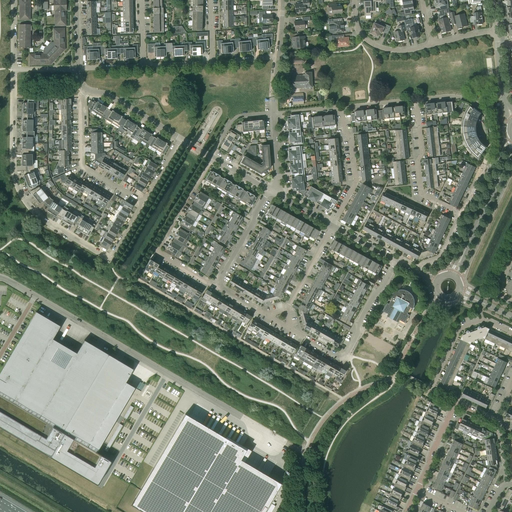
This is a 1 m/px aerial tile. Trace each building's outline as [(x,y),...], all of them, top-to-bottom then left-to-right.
[(19,0),(19,20),(30,20),(30,0),(19,0)] [(53,0),(54,11),(55,26),(66,25),(65,11),(66,11),(65,0),(53,0)] [(247,0),(247,1),(261,1),(261,6),(262,6),(262,10),(268,9),(268,6),(272,6),(271,0),(247,0)] [(303,4),(295,5),(295,12),(305,11),(305,7),(309,6),(308,0),(306,0),(302,0),(303,4)] [(370,0),(371,1),(364,1),(364,5),(365,5),(365,16),(371,16),(371,13),(376,13),(376,2),(378,2),(378,0),(370,0)] [(447,0),(436,0),(434,0),(435,7),(441,6),(442,10),(449,8),(447,0)] [(334,4),(328,5),(328,11),(331,11),(332,14),(342,13),(341,7),(334,7),(334,4)] [(404,12),(400,12),(401,17),(410,15),(409,11),(414,10),(413,4),(403,6),(404,12)] [(474,16),(469,17),(470,23),(473,22),(474,22),(475,25),(483,24),(481,6),(477,7),(477,11),(478,13),(473,13),(474,16)] [(445,18),(438,20),(441,33),(451,31),(448,19),(451,19),(448,9),(441,10),(442,14),(444,14),(445,18)] [(265,12),(258,12),(259,18),(261,18),(262,19),(262,23),(272,23),(272,15),(265,15),(265,12)] [(454,12),(450,13),(452,22),(455,21),(458,29),(462,28),(462,27),(467,26),(464,14),(455,16),(454,12)] [(302,21),(294,22),(295,30),(305,29),(304,21),(310,21),(310,17),(302,18),(302,21)] [(337,19),(328,20),(328,23),(330,23),(330,28),(330,29),(330,33),(334,33),(343,32),(342,21),(337,22),(337,19)] [(411,19),(404,21),(407,31),(411,30),(413,38),(420,36),(418,26),(413,27),(411,19)] [(374,23),(370,33),(374,35),(374,36),(374,37),(375,37),(375,38),(376,38),(377,38),(377,37),(378,37),(380,33),(381,33),(382,32),(388,34),(391,27),(385,24),(384,28),(378,25),(379,24),(375,23),(375,24),(374,23)] [(19,25),(19,48),(30,48),(30,25),(19,25)] [(398,31),(394,32),(396,41),(397,41),(398,42),(404,40),(402,32),(406,31),(404,25),(398,26),(399,30),(398,31)] [(54,45),(51,48),(59,56),(65,50),(64,28),(53,29),(54,45)] [(295,37),(293,38),(294,49),(305,48),(303,33),(295,34),(295,37)] [(272,34),(262,35),(263,49),(269,49),(269,45),(272,44),(272,34)] [(258,37),(253,37),(254,44),(257,44),(257,50),(263,49),(262,35),(262,36),(257,36),(258,37)] [(344,35),(328,36),(329,40),(336,39),(337,47),(349,46),(348,38),(344,38),(344,35)] [(248,41),(244,41),(245,51),(251,51),(251,45),(254,44),(253,37),(248,38),(248,41)] [(129,58),(128,48),(128,45),(128,42),(122,42),(122,39),(119,39),(119,45),(120,52),(123,52),(123,58),(129,58)] [(230,43),(226,43),(227,53),(233,52),(233,47),(236,46),(235,39),(230,40),(230,43)] [(240,39),(235,39),(236,46),(239,46),(239,52),(245,51),(244,41),(240,42),(240,39)] [(222,41),(217,41),(218,49),(221,48),(221,54),(227,53),(226,43),(222,44),(222,41)] [(191,42),(186,43),(187,50),(190,50),(190,55),(196,55),(196,45),(191,45),(191,42)] [(195,42),(196,45),(196,55),(202,55),(202,49),(205,49),(205,42),(195,42)] [(92,43),(93,49),(93,59),(99,59),(99,53),(102,53),(101,46),(100,46),(100,44),(98,44),(98,43),(92,43)] [(164,47),(160,47),(160,57),(166,56),(166,51),(169,51),(169,43),(164,44),(164,47)] [(173,43),(169,43),(169,51),(172,51),(172,56),(178,56),(178,46),(174,46),(173,43)] [(182,46),(178,46),(178,56),(184,56),(184,50),(187,50),(186,43),(182,43),(182,46)] [(155,44),(147,44),(147,52),(154,52),(154,57),(160,57),(160,47),(156,47),(155,44)] [(119,45),(110,46),(111,49),(111,59),(117,58),(117,53),(120,52),(119,45)] [(133,48),(128,48),(129,58),(135,58),(135,52),(138,52),(138,45),(133,45),(133,48)] [(106,46),(101,46),(102,53),(105,53),(105,59),(111,59),(111,49),(106,49),(106,46)] [(88,47),(83,47),(84,54),(87,54),(87,60),(93,59),(93,49),(88,49),(88,47)] [(46,54),(29,54),(29,65),(51,64),(59,56),(51,48),(46,54)] [(304,75),(291,76),(291,82),(306,81),(311,81),(311,72),(304,73),(304,75)] [(306,81),(291,82),(291,89),(300,88),(305,88),(305,89),(309,89),(309,88),(312,87),(311,81),(306,81)] [(303,93),(292,94),(292,105),(303,104),(303,93)] [(23,103),(23,109),(35,109),(35,100),(28,100),(28,103),(23,103)] [(90,101),(88,105),(88,109),(89,110),(96,114),(102,105),(97,102),(96,103),(94,101),(93,102),(90,101)] [(452,102),(447,102),(448,113),(455,112),(458,102),(452,103),(452,102)] [(102,105),(96,114),(104,119),(109,110),(107,109),(107,108),(102,105)] [(404,106),(399,107),(400,117),(409,116),(408,109),(405,109),(404,106)] [(469,106),(466,113),(477,118),(480,114),(470,107),(469,106)] [(383,112),(380,112),(380,119),(389,119),(388,108),(383,109),(383,112)] [(23,109),(22,117),(32,117),(35,117),(35,115),(34,115),(35,109),(23,109)] [(109,110),(104,119),(111,123),(117,114),(112,110),(111,112),(109,110)] [(376,110),(370,110),(372,120),(380,119),(380,112),(376,112),(376,110)] [(355,115),(351,115),(352,123),(361,122),(360,111),(354,112),(355,115)] [(290,116),(287,116),(288,124),(301,122),(300,115),(296,115),(296,113),(290,114),(290,116)] [(477,118),(466,113),(463,119),(475,122),(477,118)] [(111,123),(119,128),(124,119),(121,118),(122,117),(117,114),(111,123)] [(328,116),(329,126),(329,129),(336,128),(335,117),(334,117),(333,115),(328,116)] [(22,126),(32,126),(32,117),(22,117),(22,126)] [(119,128),(117,130),(121,132),(121,131),(123,133),(125,131),(126,132),(132,122),(127,119),(126,121),(124,119),(119,128)] [(126,132),(134,137),(139,128),(136,127),(137,126),(132,122),(126,132)] [(237,125),(234,129),(240,132),(248,132),(247,122),(241,123),(242,125),(237,125)] [(301,122),(288,124),(289,131),(299,130),(299,127),(300,127),(301,127),(301,126),(301,122)] [(34,126),(32,126),(22,126),(21,126),(21,130),(22,130),(22,131),(28,132),(28,134),(34,135),(34,126)] [(134,137),(132,139),(136,140),(138,142),(139,140),(141,141),(147,131),(142,128),(141,130),(139,128),(134,137)] [(91,133),(91,138),(102,138),(102,133),(101,133),(101,131),(98,129),(91,129),(91,133)] [(231,130),(228,135),(237,140),(239,135),(238,135),(240,132),(234,129),(233,131),(231,130)] [(299,130),(289,131),(289,138),(303,136),(302,133),(302,132),(301,132),(300,132),(299,130)] [(149,146),(154,137),(151,136),(152,134),(147,131),(141,141),(149,146)] [(455,137),(463,135),(464,141),(476,136),(475,132),(463,134),(452,135),(450,136),(451,146),(457,144),(455,137)] [(34,143),(34,135),(28,134),(28,137),(22,137),(22,139),(20,139),(20,143),(22,143),(32,143),(34,143)] [(228,135),(225,140),(234,145),(237,140),(228,135)] [(303,136),(289,138),(290,145),(303,144),(303,136)] [(476,136),(464,141),(468,147),(478,141),(476,136)] [(154,137),(149,146),(156,150),(162,140),(157,137),(156,139),(154,137)] [(162,140),(156,150),(164,155),(169,146),(166,145),(167,143),(162,140)] [(225,140),(223,144),(231,149),(234,145),(225,140)] [(478,141),(468,147),(472,153),(481,144),(478,141)] [(22,143),(22,152),(34,152),(34,143),(32,143),(22,143)] [(223,144),(220,149),(228,154),(231,149),(223,144)] [(481,144),(472,153),(475,156),(474,157),(478,161),(482,153),(481,152),(485,148),(481,144)] [(269,145),(261,145),(262,156),(270,155),(269,145)] [(249,146),(246,151),(254,156),(256,154),(256,146),(249,146)] [(301,146),(288,148),(289,155),(302,154),(301,146)] [(102,148),(91,148),(91,154),(95,153),(95,160),(105,154),(104,153),(102,153),(102,148)] [(34,152),(22,152),(22,160),(32,160),(34,160),(34,152)] [(105,154),(95,160),(101,163),(99,167),(103,169),(109,160),(105,157),(106,155),(105,154)] [(302,154),(289,155),(290,163),(303,161),(302,154)] [(263,162),(261,163),(266,171),(271,167),(270,155),(262,156),(263,162)] [(244,156),(240,163),(249,168),(253,162),(244,156)] [(148,159),(144,166),(154,171),(157,166),(149,162),(150,160),(148,159)] [(32,160),(22,160),(22,166),(27,166),(28,170),(34,169),(34,160),(32,160)] [(109,160),(103,169),(108,172),(113,162),(109,160)] [(56,168),(56,169),(57,169),(57,175),(64,172),(64,166),(69,166),(69,161),(59,161),(59,164),(58,165),(57,166),(56,167),(56,168)] [(303,161),(290,163),(290,170),(303,168),(303,161)] [(113,162),(108,172),(112,174),(118,165),(113,162)] [(253,162),(249,168),(260,174),(266,171),(261,163),(258,165),(253,162)] [(467,163),(465,168),(473,172),(475,167),(467,163)] [(118,165),(112,174),(116,177),(122,168),(118,165)] [(144,166),(141,171),(151,177),(154,171),(144,166)] [(122,168),(116,177),(121,180),(127,170),(122,168)] [(303,168),(290,170),(291,177),(304,175),(303,168)] [(465,168),(462,173),(471,177),(473,172),(465,168)] [(29,174),(24,176),(26,181),(35,178),(37,177),(34,169),(28,170),(29,174)] [(141,171),(138,176),(148,182),(151,177),(141,171)] [(205,180),(203,182),(205,183),(206,181),(210,184),(216,174),(212,172),(210,171),(205,180)] [(462,173),(460,178),(468,182),(471,177),(462,173)] [(60,179),(62,182),(69,186),(75,177),(70,174),(68,178),(66,176),(60,179)] [(216,174),(210,184),(215,186),(214,188),(215,189),(221,178),(220,177),(220,176),(216,174)] [(304,175),(291,177),(292,184),(303,183),(305,182),(304,175)] [(138,176),(135,181),(144,187),(148,182),(138,176)] [(341,176),(332,177),(332,183),(334,182),(334,186),(341,185),(340,182),(342,182),(341,176)] [(35,178),(26,181),(29,190),(40,184),(39,183),(40,182),(38,178),(37,178),(37,177),(35,178)] [(75,177),(69,186),(73,189),(79,179),(75,177)] [(221,178),(215,189),(216,190),(217,187),(222,190),(228,180),(224,178),(223,179),(221,178)] [(460,178),(458,183),(466,187),(468,182),(460,178)] [(48,191),(56,184),(53,179),(44,186),(48,191)] [(79,179),(73,189),(78,192),(79,190),(83,182),(79,179)] [(79,190),(83,192),(89,183),(85,180),(83,182),(79,190)] [(132,180),(131,182),(133,183),(132,187),(141,192),(144,187),(135,181),(132,180)] [(228,180),(222,190),(226,193),(225,195),(226,196),(233,184),(231,183),(228,180)] [(89,183),(83,192),(88,195),(93,185),(89,183)] [(303,183),(292,184),(293,191),(298,190),(298,192),(303,195),(305,191),(304,190),(303,183)] [(458,183),(455,188),(464,192),(466,187),(458,183)] [(233,184),(226,196),(227,196),(229,194),(233,197),(239,187),(235,185),(233,184)] [(363,184),(360,189),(368,193),(371,188),(363,184)] [(93,185),(88,195),(92,197),(98,188),(93,185)] [(303,195),(311,200),(317,191),(309,186),(307,188),(305,191),(303,195)] [(39,187),(30,192),(36,199),(36,200),(44,193),(39,187)] [(239,187),(233,197),(238,199),(237,202),(238,202),(244,191),(242,190),(243,189),(239,187)] [(98,188),(92,197),(96,200),(102,190),(98,188)] [(455,188),(453,193),(462,197),(464,192),(455,188)] [(360,189),(358,193),(366,197),(368,193),(360,189)] [(102,190),(96,200),(101,203),(107,193),(102,190)] [(244,191),(238,202),(239,203),(240,201),(245,203),(250,194),(247,191),(246,192),(244,191)] [(317,191),(311,200),(318,204),(323,194),(317,191)] [(44,193),(36,200),(39,204),(44,201),(46,204),(51,199),(45,192),(44,193)] [(198,193),(196,197),(206,203),(209,198),(211,200),(211,199),(209,197),(200,192),(199,194),(198,193)] [(250,194),(245,203),(251,207),(256,198),(254,196),(253,195),(253,194),(251,192),(251,194),(250,194)] [(384,192),(380,201),(385,203),(389,195),(384,192)] [(107,193),(101,203),(105,205),(111,196),(107,193)] [(358,193),(355,197),(363,202),(366,197),(358,193)] [(453,193),(451,198),(459,202),(462,197),(453,193)] [(323,194),(318,204),(324,207),(329,198),(328,197),(323,194)] [(389,195),(385,203),(390,205),(394,197),(389,195)] [(194,201),(193,203),(205,210),(205,209),(203,208),(206,203),(196,197),(193,201),(194,201)] [(355,197),(353,202),(361,206),(364,208),(366,203),(363,202),(355,197)] [(394,197),(390,205),(395,208),(399,199),(394,197)] [(329,198),(324,207),(330,211),(336,201),(329,198)] [(451,198),(449,203),(457,207),(459,202),(451,198)] [(51,199),(46,204),(50,206),(47,211),(51,214),(57,205),(58,204),(51,199)] [(399,199),(395,208),(400,210),(404,202),(399,199)] [(126,202),(122,207),(130,211),(133,206),(126,202)] [(353,202),(350,206),(358,211),(361,206),(353,202)] [(404,202),(400,210),(405,212),(409,204),(404,202)] [(191,204),(189,208),(199,214),(202,210),(204,211),(205,210),(193,203),(192,205),(191,204)] [(57,205),(51,214),(59,218),(66,207),(63,206),(62,207),(58,204),(57,205)] [(360,221),(359,223),(361,224),(360,226),(362,228),(374,205),(372,204),(366,215),(364,214),(363,216),(365,217),(362,222),(360,221)] [(409,204),(405,212),(410,215),(414,206),(409,204)] [(272,205),(267,213),(272,216),(277,207),(272,205)] [(226,206),(220,213),(222,215),(228,208),(226,206)] [(350,206),(348,211),(356,215),(358,211),(350,206)] [(414,206),(410,215),(415,217),(419,209),(414,206)] [(66,207),(59,218),(66,223),(71,214),(72,212),(68,210),(69,209),(66,207)] [(122,207),(119,212),(127,216),(130,211),(122,207)] [(277,207),(272,216),(277,218),(281,210),(277,207)] [(187,213),(186,214),(198,221),(198,220),(196,219),(199,214),(189,208),(186,212),(187,213)] [(419,209),(415,217),(420,219),(424,211),(419,209)] [(281,210),(277,218),(281,221),(286,213),(281,210)] [(117,211),(114,216),(124,222),(127,216),(119,212),(117,211)] [(230,216),(232,217),(240,222),(243,218),(233,211),(230,216)] [(348,211),(345,215),(354,220),(356,215),(348,211)] [(424,211),(420,219),(425,222),(429,213),(424,211)] [(71,214),(66,223),(71,226),(74,221),(76,223),(80,217),(77,215),(72,212),(71,214)] [(286,213),(281,221),(279,225),(284,228),(286,224),(291,215),(286,213)] [(184,216),(182,220),(192,226),(195,221),(197,222),(198,221),(186,214),(185,216),(184,216)] [(291,215),(286,224),(291,226),(295,218),(291,215)] [(345,215),(343,220),(351,224),(354,220),(345,215)] [(442,215),(440,220),(448,224),(450,219),(442,215)] [(114,216),(111,221),(121,227),(124,222),(114,216)] [(79,224),(76,229),(81,232),(86,223),(87,221),(80,217),(76,223),(79,224)] [(232,217),(229,222),(238,227),(240,222),(232,217)] [(295,218),(291,226),(295,229),(300,221),(295,218)] [(367,222),(363,230),(368,232),(372,224),(374,221),(368,219),(367,221),(367,222)] [(181,224),(179,226),(188,231),(187,232),(189,233),(190,231),(192,231),(193,231),(195,228),(192,226),(182,220),(180,224),(181,224)] [(440,220),(437,225),(446,229),(448,224),(440,220)] [(86,223),(81,232),(89,236),(95,225),(92,223),(91,224),(87,221),(86,223)] [(108,226),(110,227),(118,232),(121,227),(111,221),(108,226)] [(225,225),(227,227),(235,232),(238,227),(229,222),(227,221),(225,225)] [(300,221),(295,229),(300,232),(305,223),(300,221)] [(305,223),(300,232),(305,234),(309,226),(305,223)] [(372,224),(368,232),(372,235),(377,227),(372,224)] [(437,225),(435,230),(444,234),(446,229),(437,225)] [(309,226),(305,234),(304,237),(308,239),(310,237),(314,229),(309,226)] [(110,227),(107,233),(115,237),(118,232),(110,227)] [(227,227),(224,231),(232,236),(235,232),(227,227)] [(263,227),(261,231),(268,236),(271,231),(263,227)] [(377,227),(372,235),(377,237),(381,229),(377,227)] [(178,230),(175,234),(188,241),(190,238),(189,236),(191,234),(189,233),(187,232),(186,233),(180,229),(179,230),(178,230)] [(314,229),(310,237),(314,240),(319,231),(314,229)] [(381,229),(377,237),(381,239),(386,231),(381,229)] [(219,235),(221,236),(229,241),(232,236),(224,231),(222,230),(219,235)] [(435,230),(433,235),(441,239),(444,234),(435,230)] [(105,231),(102,236),(112,242),(115,237),(107,233),(105,231)] [(261,231),(258,236),(266,240),(268,236),(261,231)] [(386,231),(381,239),(386,242),(390,234),(386,231)] [(174,238),(173,240),(184,247),(187,248),(188,246),(186,245),(188,241),(175,234),(173,238),(174,238)] [(390,234),(386,242),(390,244),(395,236),(390,234)] [(433,235),(431,240),(439,244),(441,239),(433,235)] [(102,236),(99,241),(101,242),(99,246),(107,250),(112,242),(102,236)] [(221,236),(218,241),(226,246),(229,241),(221,236)] [(258,236),(255,240),(263,245),(266,240),(258,236)] [(395,236),(390,244),(395,247),(399,239),(395,236)] [(399,239),(395,247),(399,249),(404,241),(399,239)] [(171,241),(169,245),(179,251),(182,247),(184,248),(184,247),(173,240),(172,242),(171,241)] [(255,240),(253,244),(263,251),(265,247),(266,247),(267,247),(263,245),(255,240)] [(331,244),(328,250),(330,251),(331,250),(332,249),(335,251),(340,243),(335,240),(332,245),(331,244)] [(431,240),(428,245),(437,248),(439,244),(431,240)] [(215,241),(213,248),(214,248),(222,253),(225,248),(217,244),(217,243),(215,241)] [(404,241),(399,249),(404,252),(408,244),(404,241)] [(340,243),(335,251),(340,254),(344,245),(340,243)] [(253,244),(250,249),(260,255),(261,255),(263,251),(253,244)] [(408,244),(404,252),(408,254),(413,246),(408,244)] [(167,250),(166,252),(178,259),(179,256),(180,256),(181,256),(181,255),(181,254),(181,253),(179,251),(169,245),(166,249),(167,250)] [(344,245),(340,254),(345,256),(349,248),(344,245)] [(428,245),(426,249),(433,253),(434,254),(437,248),(428,245)] [(299,246),(296,251),(304,256),(306,251),(299,246)] [(413,246),(408,254),(413,257),(417,248),(413,246)] [(214,248),(211,253),(219,258),(222,253),(214,248)] [(349,248),(345,256),(349,259),(354,251),(349,248)] [(417,248),(413,257),(417,259),(418,258),(422,251),(417,248)] [(250,249),(248,253),(257,259),(260,255),(250,249)] [(418,258),(420,259),(426,257),(424,250),(422,251),(418,258)] [(296,251),(293,256),(301,260),(304,256),(296,251)] [(354,251),(349,259),(354,261),(359,253),(354,251)] [(211,253),(208,258),(217,262),(219,258),(211,253)] [(248,253),(245,258),(255,263),(257,259),(248,253)] [(359,253),(354,261),(359,264),(363,256),(359,253)] [(289,260),(291,261),(298,265),(301,260),(293,256),(291,255),(289,260)] [(363,256),(359,264),(363,267),(368,258),(363,256)] [(208,258),(206,262),(214,267),(217,262),(208,258)] [(245,258),(242,262),(245,264),(243,266),(251,271),(255,263),(245,258)] [(368,258),(363,267),(368,269),(373,261),(368,258)] [(145,265),(143,269),(148,272),(154,262),(149,259),(146,266),(145,265)] [(291,261),(288,266),(296,270),(298,265),(291,261)] [(325,261),(322,266),(323,267),(323,266),(331,271),(334,266),(325,261)] [(373,261),(368,269),(373,272),(378,264),(373,261)] [(148,272),(148,273),(153,275),(154,272),(158,265),(154,262),(148,272)] [(206,262),(203,267),(211,272),(214,267),(206,262)] [(285,264),(283,269),(286,270),(293,274),(296,270),(288,266),(285,264)] [(378,264),(373,272),(378,275),(382,266),(378,264)] [(155,273),(153,275),(157,277),(163,267),(158,265),(154,272),(155,273)] [(323,267),(320,271),(328,276),(331,271),(323,266),(323,267)] [(157,277),(157,278),(162,281),(163,278),(163,277),(167,270),(163,267),(157,277)] [(203,267),(200,272),(208,276),(211,272),(203,267)] [(163,277),(163,278),(167,280),(172,272),(167,270),(163,277)] [(286,270),(283,275),(291,279),(293,274),(286,270)] [(320,271),(318,276),(326,280),(328,276),(320,271)] [(172,272),(167,280),(172,283),(176,275),(172,272)] [(281,274),(278,278),(288,284),(291,279),(283,275),(281,274)] [(176,275),(172,283),(176,285),(180,278),(176,275)] [(233,276),(228,284),(233,287),(238,279),(233,276)] [(318,276),(315,281),(323,285),(326,280),(318,276)] [(174,288),(179,291),(185,280),(180,278),(176,285),(174,288)] [(275,283),(276,283),(287,289),(288,287),(287,286),(288,284),(278,278),(275,283)] [(238,279),(233,287),(238,289),(242,282),(238,279)] [(356,284),(366,290),(369,285),(361,281),(362,281),(359,279),(356,284)] [(185,280),(179,291),(183,293),(189,283),(185,280)] [(315,281),(312,285),(321,290),(323,285),(315,281)] [(242,282),(238,289),(242,292),(247,285),(242,282)] [(189,283),(183,293),(187,296),(194,285),(189,283)] [(276,283),(273,288),(275,289),(283,293),(284,291),(285,292),(287,289),(276,283)] [(353,289),(356,290),(364,294),(366,290),(356,284),(353,289)] [(194,285),(187,296),(192,298),(198,288),(194,285)] [(247,285),(242,292),(247,295),(251,287),(247,285)] [(312,285),(310,290),(321,296),(323,291),(321,290),(312,285)] [(251,287),(247,295),(252,298),(256,290),(251,287)] [(198,288),(192,298),(197,302),(199,298),(199,297),(203,290),(200,289),(198,288)] [(256,290),(252,298),(256,301),(261,293),(262,291),(257,288),(256,290)] [(272,294),(269,295),(271,301),(276,299),(278,297),(280,298),(283,293),(275,289),(272,294)] [(202,297),(200,300),(205,303),(207,300),(211,293),(207,290),(202,298),(202,297)] [(310,290),(307,295),(315,299),(318,301),(321,296),(310,290)] [(356,290),(354,295),(362,299),(364,294),(356,290)] [(387,303),(382,311),(388,314),(387,316),(398,323),(400,320),(405,323),(410,315),(407,314),(411,308),(413,309),(413,308),(414,307),(414,306),(414,304),(415,303),(414,301),(414,299),(413,297),(412,295),(411,294),(409,292),(408,291),(406,290),(404,290),(402,290),(400,290),(398,290),(396,291),(394,292),(393,293),(392,294),(391,295),(390,297),(392,298),(389,304),(387,303)] [(211,293),(207,300),(211,303),(216,295),(211,293)] [(261,293),(256,301),(261,303),(263,301),(265,302),(271,301),(269,295),(266,296),(261,293)] [(351,293),(349,298),(351,299),(359,303),(362,299),(354,295),(351,293)] [(211,303),(210,305),(214,308),(215,306),(220,298),(216,295),(211,303)] [(307,295),(305,300),(313,304),(315,299),(307,295)] [(220,298),(215,306),(220,308),(224,301),(220,298)] [(351,299),(349,304),(357,308),(359,303),(351,299)] [(302,304),(310,309),(313,304),(305,300),(302,304)] [(224,301),(220,308),(223,310),(221,313),(223,314),(229,303),(224,301)] [(346,302),(344,307),(354,312),(357,308),(349,304),(346,302)] [(229,303),(223,314),(227,316),(229,314),(233,306),(229,303)] [(301,304),(299,309),(301,310),(300,313),(301,319),(308,317),(307,314),(310,309),(302,304),(301,304)] [(233,306),(229,314),(233,316),(238,308),(233,306)] [(344,307),(341,311),(352,317),(354,312),(344,307)] [(233,316),(232,318),(236,321),(237,319),(242,311),(238,308),(233,316)] [(242,311),(237,319),(242,321),(246,314),(242,311)] [(341,311),(337,319),(346,323),(347,320),(349,322),(352,317),(341,311)] [(60,327),(36,312),(0,372),(0,428),(49,457),(50,457),(51,457),(52,457),(64,436),(64,435),(64,434),(64,433),(63,433),(62,432),(108,355),(84,341),(76,354),(52,339),(60,327)] [(246,314),(242,321),(246,324),(251,316),(246,314)] [(308,317),(301,319),(303,324),(306,326),(304,329),(309,331),(310,331),(309,331),(314,323),(309,320),(308,317)] [(248,327),(246,329),(251,332),(252,331),(257,323),(252,320),(248,327)] [(316,320),(314,323),(309,331),(310,331),(314,333),(319,325),(320,322),(316,320)] [(257,323),(252,331),(256,333),(257,333),(261,325),(257,323)] [(256,333),(255,335),(260,338),(261,336),(266,328),(261,325),(257,333),(256,333)] [(319,325),(314,333),(319,336),(323,328),(319,325)] [(462,335),(460,339),(461,340),(461,339),(471,344),(471,342),(483,338),(485,339),(489,329),(485,327),(484,328),(481,328),(481,327),(480,327),(479,326),(479,327),(478,327),(478,328),(477,329),(478,330),(470,332),(470,331),(469,331),(468,331),(467,331),(466,332),(466,333),(466,334),(464,335),(462,335)] [(261,336),(265,338),(270,330),(266,328),(261,336)] [(323,328),(319,336),(324,339),(328,331),(323,328)] [(485,339),(484,339),(490,342),(494,332),(489,329),(485,339)] [(270,330),(265,338),(270,341),(274,333),(270,330)] [(328,331),(324,339),(328,341),(333,333),(328,331)] [(494,332),(490,342),(495,344),(500,334),(494,332)] [(274,333),(270,341),(274,343),(279,336),(274,333)] [(333,333),(328,341),(333,344),(338,336),(333,333)] [(500,334),(495,344),(500,346),(505,336),(500,334)] [(279,336),(274,343),(279,346),(283,338),(279,336)] [(333,344),(332,344),(337,347),(339,344),(341,345),(345,338),(343,337),(342,339),(338,336),(333,344)] [(505,336),(500,346),(505,349),(510,339),(505,336)] [(283,338),(279,346),(283,348),(283,349),(288,341),(283,338)] [(461,340),(458,345),(468,349),(471,344),(461,339),(461,340)] [(283,348),(281,351),(286,354),(286,353),(292,343),(288,341),(283,349),(283,348)] [(292,343),(286,353),(292,356),(293,353),(297,346),(292,343)] [(458,345),(456,349),(466,354),(468,349),(458,345)] [(295,353),(293,356),(299,359),(305,348),(304,347),(304,348),(300,346),(298,349),(299,349),(296,354),(295,353)] [(305,348),(299,359),(303,362),(305,359),(310,351),(305,348)] [(456,349),(453,355),(463,360),(466,354),(456,349)] [(305,359),(303,362),(308,364),(314,353),(310,351),(305,359)] [(314,353),(308,364),(312,367),(318,356),(314,353)] [(453,355),(451,360),(461,365),(463,360),(453,355)] [(318,356),(312,367),(317,369),(317,368),(323,358),(318,356)] [(323,358),(317,368),(322,371),(322,369),(327,361),(323,358)] [(498,359),(496,364),(504,368),(507,362),(498,359)] [(451,360),(449,365),(459,370),(461,365),(451,360)] [(327,361),(322,369),(327,372),(332,363),(327,361)] [(327,372),(325,374),(330,377),(331,374),(336,366),(332,363),(327,372)] [(496,364),(494,368),(502,372),(504,368),(496,364)] [(449,365),(446,370),(456,375),(459,370),(449,365)] [(336,366),(331,374),(336,377),(341,368),(336,366)] [(341,368),(336,377),(340,379),(343,374),(344,374),(346,371),(342,369),(341,368)] [(494,368),(491,373),(500,377),(502,372),(494,368)] [(446,370),(444,376),(454,380),(456,375),(446,370)] [(491,373),(489,378),(497,382),(500,377),(491,373)] [(444,376),(441,381),(451,385),(454,380),(444,376)] [(489,378),(487,383),(495,387),(497,382),(489,378)] [(441,381),(439,386),(449,391),(451,385),(441,381)] [(465,388),(461,396),(466,399),(470,390),(465,388)] [(470,390),(466,399),(471,401),(475,393),(470,390)] [(475,393),(471,401),(476,403),(480,395),(475,393)] [(485,397),(481,406),(486,408),(489,402),(491,403),(495,395),(491,393),(488,399),(485,397)] [(480,395),(476,403),(481,406),(485,397),(480,395)] [(430,403),(428,407),(438,412),(439,409),(440,409),(441,407),(431,403),(431,402),(429,401),(428,402),(430,403)] [(428,407),(426,412),(437,417),(437,415),(438,412),(428,407)] [(423,411),(425,412),(423,417),(433,422),(435,419),(436,419),(437,417),(426,412),(423,411)] [(183,416),(131,504),(143,511),(262,511),(279,485),(238,461),(244,451),(183,416)] [(421,422),(432,427),(433,425),(432,425),(433,422),(423,417),(421,422)] [(458,423),(455,428),(458,430),(459,428),(463,430),(468,421),(463,419),(461,422),(460,424),(458,423)] [(417,426),(419,427),(429,431),(430,429),(431,429),(432,427),(421,422),(419,420),(418,421),(419,421),(417,426)] [(468,421),(463,430),(462,433),(467,435),(468,432),(472,423),(468,421)] [(472,423),(468,432),(473,434),(477,425),(472,423)] [(477,425),(473,434),(472,436),(476,439),(477,438),(481,428),(477,425)] [(417,431),(416,432),(427,437),(428,435),(427,434),(429,431),(419,427),(417,431)] [(481,428),(477,438),(481,440),(482,439),(484,435),(486,436),(489,431),(486,430),(481,428)] [(414,430),(414,431),(416,432),(414,437),(424,441),(426,438),(426,439),(427,437),(416,432),(417,431),(414,430)] [(484,435),(482,439),(484,440),(485,445),(495,444),(494,438),(493,439),(493,433),(489,431),(486,436),(484,435)] [(412,441),(423,447),(424,445),(423,444),(424,441),(414,437),(412,441)] [(409,440),(407,445),(410,446),(420,451),(421,448),(422,449),(423,447),(412,441),(409,440)] [(454,440),(452,445),(461,449),(463,444),(458,442),(454,440)] [(452,445),(450,450),(458,454),(461,449),(452,445)] [(406,450),(405,451),(408,452),(418,456),(419,454),(418,454),(420,451),(410,446),(407,451),(406,450)] [(450,450),(447,454),(456,458),(458,454),(450,450)] [(408,455),(406,460),(416,464),(417,462),(418,462),(419,460),(409,455),(407,454),(406,454),(408,455)] [(447,454),(445,459),(454,463),(456,458),(447,454)] [(445,459),(443,463),(452,468),(454,463),(445,459)] [(498,464),(497,459),(487,460),(488,466),(487,468),(487,469),(490,470),(492,468),(497,470),(497,469),(497,464),(498,464)] [(406,460),(404,464),(404,465),(415,470),(416,468),(415,467),(416,464),(406,460)] [(401,463),(401,464),(404,465),(401,470),(411,474),(413,471),(414,472),(415,470),(404,465),(404,464),(401,463)] [(443,463),(441,468),(450,472),(452,468),(443,463)] [(441,468),(439,473),(448,477),(450,472),(441,468)] [(495,473),(497,470),(492,468),(490,470),(487,469),(484,473),(493,478),(496,473),(495,473)] [(399,474),(410,480),(411,478),(410,477),(411,474),(401,470),(399,474)] [(397,473),(396,474),(399,475),(397,479),(407,484),(408,481),(409,482),(410,480),(399,474),(397,473)] [(439,473),(437,477),(445,481),(448,477),(439,473)] [(484,473),(482,478),(491,482),(493,478),(484,473)] [(437,477),(434,482),(443,486),(445,481),(437,477)] [(482,478),(480,482),(488,487),(491,482),(482,478)] [(395,484),(405,489),(406,487),(405,487),(407,484),(397,479),(395,484)] [(434,482),(432,487),(436,488),(441,491),(443,486),(434,482)] [(480,482),(477,487),(486,491),(488,487),(480,482)] [(392,483),(394,485),(392,489),(402,494),(404,491),(405,491),(405,489),(395,484),(392,483)] [(477,487),(475,491),(484,496),(486,491),(477,487)] [(392,489),(390,494),(401,499),(402,497),(401,497),(402,494),(392,489)] [(504,497),(499,507),(505,510),(509,500),(511,500),(511,492),(508,490),(505,497),(504,497)] [(475,491),(473,496),(482,500),(484,496),(475,491)] [(388,492),(387,493),(390,494),(388,499),(398,504),(399,501),(400,501),(401,499),(390,494),(388,492)] [(473,496),(470,500),(479,505),(482,500),(473,496)] [(384,503),(383,503),(386,504),(396,509),(397,507),(396,506),(398,504),(388,499),(386,503),(384,503)] [(470,500),(468,505),(473,508),(477,510),(479,505),(470,500)] [(423,503),(420,508),(429,511),(432,507),(426,505),(423,503)]
